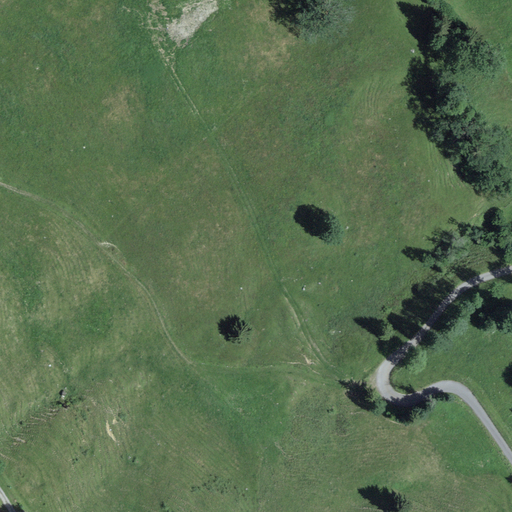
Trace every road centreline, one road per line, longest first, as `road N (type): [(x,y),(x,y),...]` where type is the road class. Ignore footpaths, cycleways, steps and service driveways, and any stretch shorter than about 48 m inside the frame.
road 1 (track): [(0,180),(55,202),(98,235),(185,355),(301,366),(364,394),(388,393)]
road 2 (unclassified): [(511,455),(458,387),(407,401),(388,393),(384,379),(393,358),(463,287),(511,270)]
